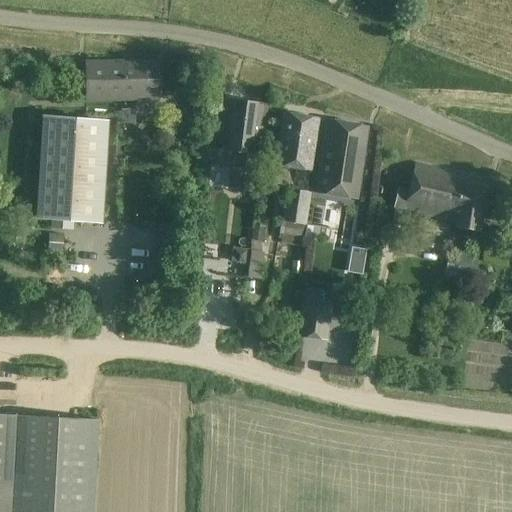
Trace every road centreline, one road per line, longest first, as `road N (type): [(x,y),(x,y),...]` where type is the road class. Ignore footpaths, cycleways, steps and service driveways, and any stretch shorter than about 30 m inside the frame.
road 1 (unclassified): [(0,17),(245,48),(511,154)]
road 2 (unclassified): [(0,345),(157,348),(384,410),(511,431)]
